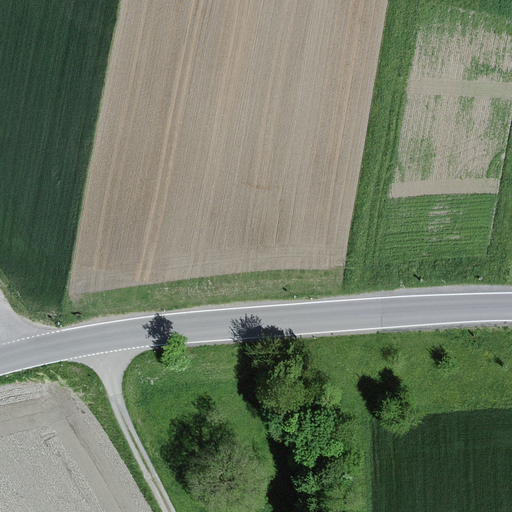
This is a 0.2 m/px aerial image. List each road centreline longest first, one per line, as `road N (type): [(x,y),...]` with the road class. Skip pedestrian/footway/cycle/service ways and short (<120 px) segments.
road 1 (tertiary): [(8,355),(184,326),(511,307)]
road 2 (track): [(100,337),(111,387),(168,511)]
